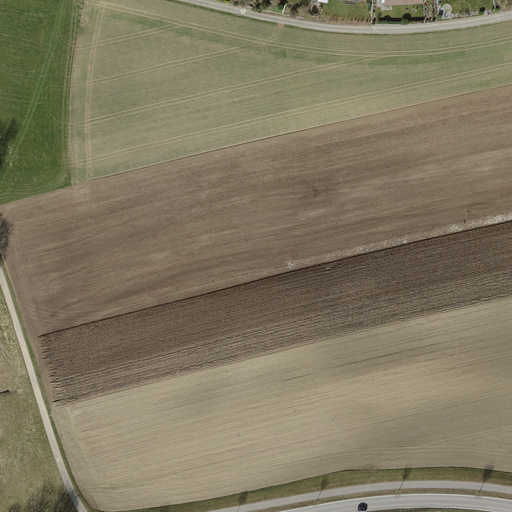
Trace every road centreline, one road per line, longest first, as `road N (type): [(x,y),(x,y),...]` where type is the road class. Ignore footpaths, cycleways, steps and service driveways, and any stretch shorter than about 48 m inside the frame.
road 1 (track): [(191,0),(361,30),(511,14)]
road 2 (track): [(0,274),(58,459),(83,511)]
road 3 (tertiary): [(318,511),(416,500),(511,507)]
